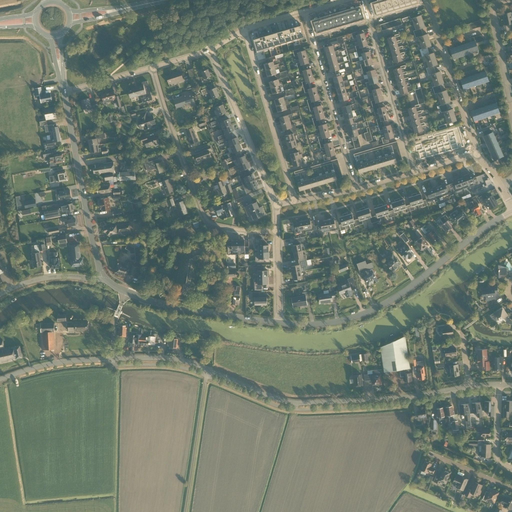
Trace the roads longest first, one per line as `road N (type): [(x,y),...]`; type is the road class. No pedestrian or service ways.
road 1 (tertiary): [(468,386),(299,403),(182,360),(113,358)]
road 2 (tertiary): [(511,211),(376,308),(337,322),(278,324)]
road 3 (residential): [(277,232),(223,228),(200,212),(153,66)]
road 4 (tertiary): [(103,279),(64,91)]
road 5 (residential): [(354,188),(304,13)]
road 6 (residential): [(412,171),(365,0)]
road 7 (residential): [(292,200),(244,31)]
road 8 (residential): [(275,204),(209,49)]
road 9 (residential): [(476,152),(426,0)]
road 10 (tertiary): [(278,324),(125,292)]
road 11 (track): [(185,511),(209,369)]
road 12 (residential): [(511,119),(491,20),(493,5),(511,0)]
